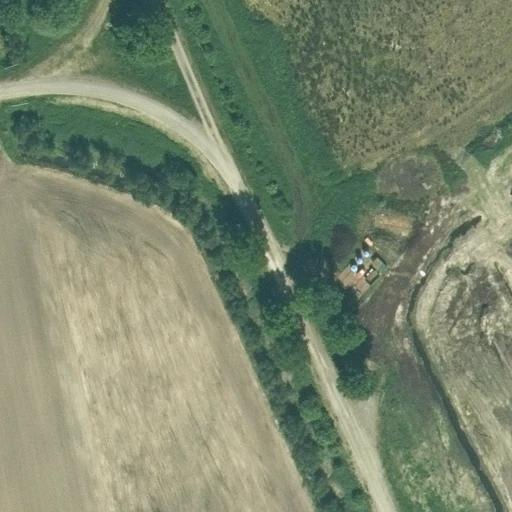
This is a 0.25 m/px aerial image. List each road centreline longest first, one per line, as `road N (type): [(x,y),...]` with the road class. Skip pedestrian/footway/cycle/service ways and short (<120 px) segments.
road 1 (track): [(389,511),(261,230),(222,164),(174,113),(111,87),(0,84)]
road 2 (track): [(366,460),(369,400),(403,254)]
